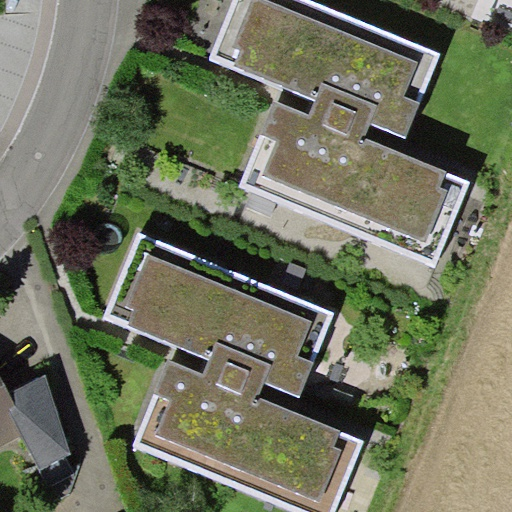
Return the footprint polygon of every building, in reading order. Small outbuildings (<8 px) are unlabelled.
[(448,58),(305,0),(242,0),(218,62),(327,106),(379,126),(414,142),(448,58)] [(321,121),(281,105),(249,183),(436,260),(468,182),(373,142),(321,121)] [(379,126),(327,106),(321,121),(373,142),(379,126)] [(336,325),(150,248),(120,321),(219,363),(277,387),(306,399),(336,325)] [(277,387),(219,363),(210,385),(268,409),(277,387)] [(0,365),(0,444),(28,430),(32,428),(16,396),(0,365)] [(210,385),(173,369),(140,446),(297,511),(334,511),(361,448),(268,409),(210,385)] [(28,430),(47,472),(79,456),(55,377),(16,396),(32,428),(28,430)]
